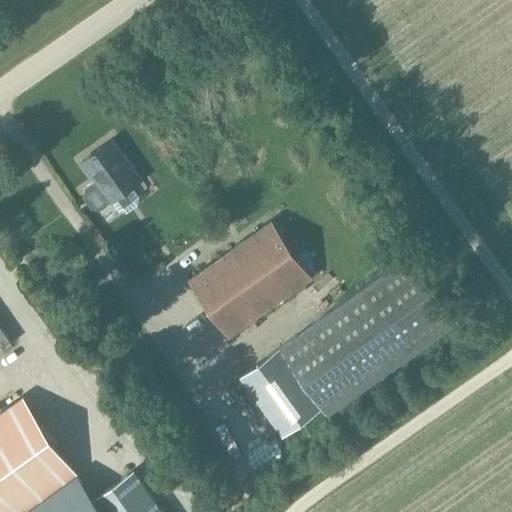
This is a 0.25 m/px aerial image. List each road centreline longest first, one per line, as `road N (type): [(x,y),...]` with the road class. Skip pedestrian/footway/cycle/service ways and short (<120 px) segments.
road 1 (track): [(304,0),(511,293),(511,356),(297,511)]
road 2 (unclassified): [(0,95),(137,0)]
